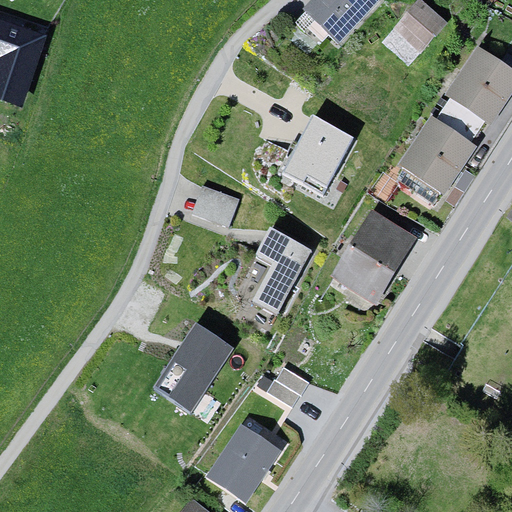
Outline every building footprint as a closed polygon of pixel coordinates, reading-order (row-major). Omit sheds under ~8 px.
[(376,0),(316,0),(307,10),(339,40),(376,0)] [(419,4),(386,42),(409,63),(442,25),(419,4)] [(0,95),(18,102),(40,39),(0,24),(0,95)] [(511,85),(511,73),(478,51),(450,93),(490,119),(511,85)] [(353,139),(312,117),(282,172),(322,194),(353,139)] [(472,148),(432,122),(404,164),(444,190),(472,148)] [(206,187),(196,215),(233,228),(243,201),(206,187)] [(413,239),(371,213),(333,275),(374,301),(413,239)] [(308,251),(271,230),(257,255),(273,264),(253,301),(275,313),(308,251)] [(231,349),(196,326),(156,387),(190,410),(231,349)] [(309,383),(284,368),(276,380),(274,379),(266,392),(292,407),(299,395),(301,396),(309,383)] [(278,451),(242,427),(209,476),(245,500),(278,451)] [(204,511),(192,502),(183,511),(204,511)]
